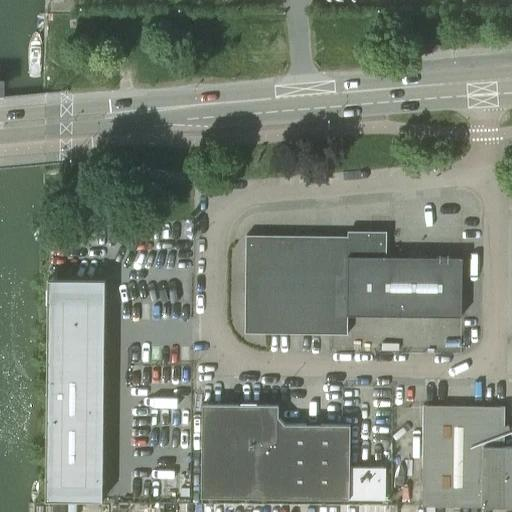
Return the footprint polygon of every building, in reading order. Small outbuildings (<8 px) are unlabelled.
[(383,236),(246,234),(244,332),(347,333),(347,315),(461,316),(462,257),(383,256),(383,236)] [(105,279),(48,278),(45,499),(102,500),(105,279)] [(350,424),(289,423),(285,423),(266,404),(202,403),(201,496),(349,498),(349,466),(350,424)] [(511,505),(511,444),(503,445),(504,405),(423,404),(422,504),(511,505)] [(385,467),(349,466),(349,498),(385,498),(385,467)]
